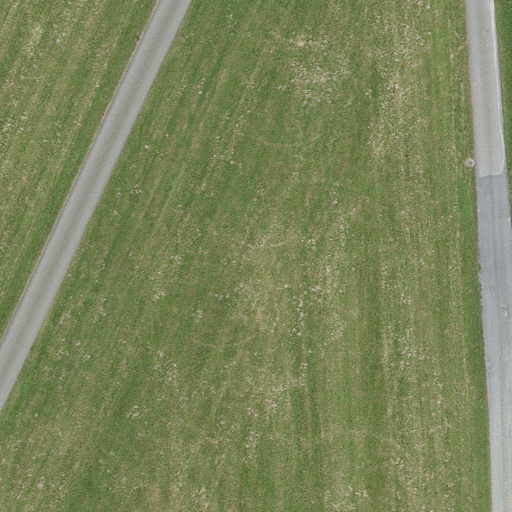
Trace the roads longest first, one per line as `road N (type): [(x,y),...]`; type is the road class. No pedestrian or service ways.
road 1 (track): [(474,0),(490,164),(505,511)]
road 2 (track): [(0,383),(178,0)]
